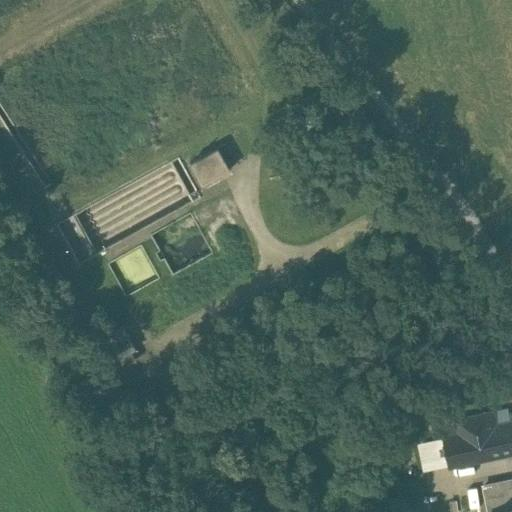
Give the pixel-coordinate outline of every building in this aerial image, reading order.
[(190,162),(202,184),(230,169),(217,147),(190,162)] [(470,432),(495,427),(491,410),(456,417),(459,434),(445,437),(445,439),(471,434),(470,432)] [(495,427),(470,432),(471,434),(476,456),(474,457),(474,459),(511,450),(511,428),(511,423),(495,427)] [(450,464),(474,459),(474,457),(476,456),(471,434),(445,439),(450,464)] [(511,479),(481,486),(484,501),(511,494),(511,479)] [(511,511),(511,494),(484,501),(486,511),(511,511)]
